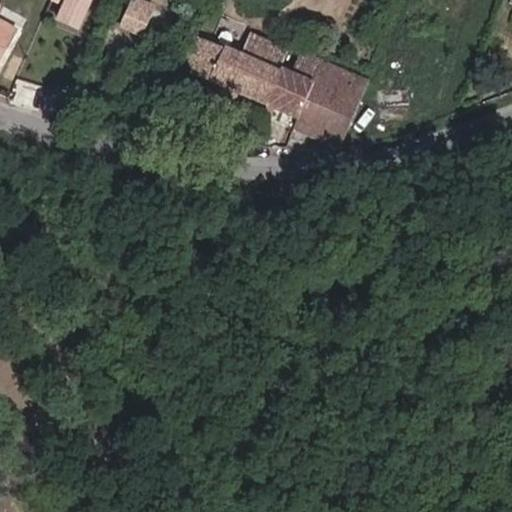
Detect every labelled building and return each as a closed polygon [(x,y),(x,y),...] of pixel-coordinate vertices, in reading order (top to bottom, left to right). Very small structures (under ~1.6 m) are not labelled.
[(134,0),(125,27),(151,35),(162,0),(134,0)] [(240,11),(234,27),(243,30),(249,15),(240,11)] [(202,20),(197,36),(281,70),(282,67),(315,79),(324,57),(291,44),(294,37),(290,35),(287,40),(284,39),(281,45),(243,30),(234,27),(231,33),(202,20)] [(0,59),(15,31),(0,23),(0,59)] [(281,70),(197,36),(184,69),(266,101),(281,70)] [(315,79),(346,93),(350,83),(360,88),(366,73),(324,57),(315,79)] [(281,70),(266,101),(300,116),(315,79),(282,67),(281,70)] [(315,79),(300,116),(342,133),(354,100),(345,96),(346,93),(315,79)] [(366,120),(394,127),(400,98),(395,98),(373,91),(366,120)]
